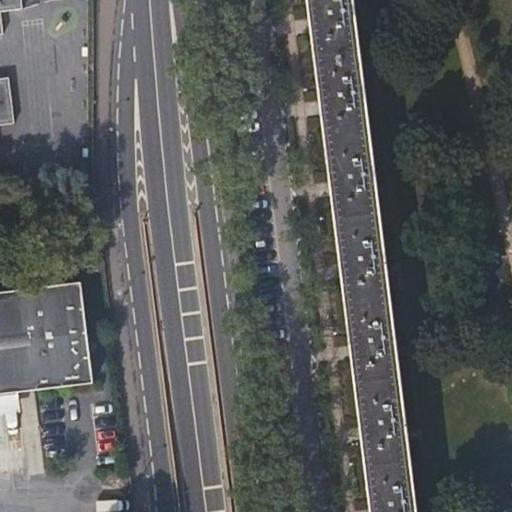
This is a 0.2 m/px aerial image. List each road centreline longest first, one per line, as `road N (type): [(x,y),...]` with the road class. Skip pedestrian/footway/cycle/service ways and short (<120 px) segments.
road 1 (secondary): [(245,511),(177,0)]
road 2 (secondary): [(152,0),(208,511)]
road 3 (secondary): [(133,0),(123,147),(165,511)]
road 4 (unknown): [(66,0),(51,66),(76,176),(90,191),(129,202)]
